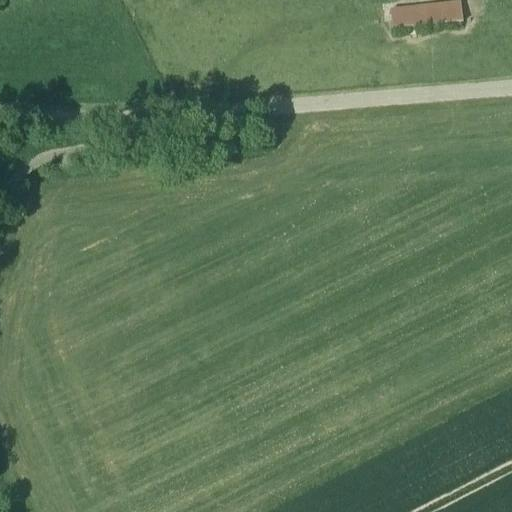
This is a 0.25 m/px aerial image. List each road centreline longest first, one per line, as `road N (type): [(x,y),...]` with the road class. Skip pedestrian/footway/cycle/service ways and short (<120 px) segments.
road 1 (track): [(0,115),(182,115),(511,96)]
road 2 (track): [(0,208),(10,168),(182,115)]
